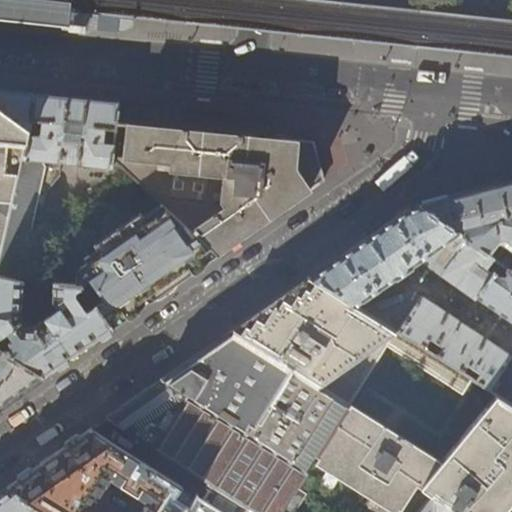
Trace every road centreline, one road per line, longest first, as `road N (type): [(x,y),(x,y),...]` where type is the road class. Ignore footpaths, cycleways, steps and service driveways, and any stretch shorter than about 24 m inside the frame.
road 1 (residential): [(0,450),(401,173),(423,146),(437,79)]
road 2 (primary): [(0,41),(247,61)]
road 3 (primary): [(247,61),(437,79)]
